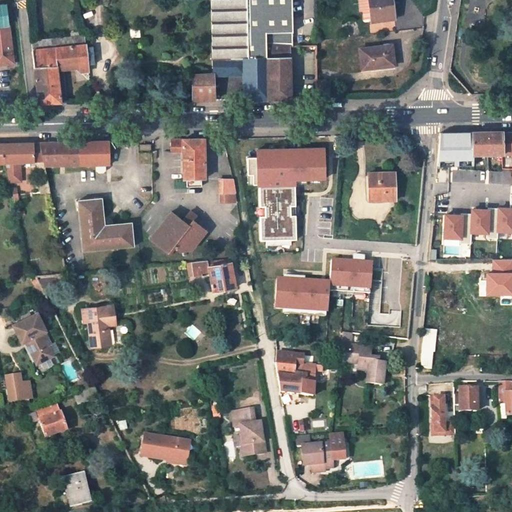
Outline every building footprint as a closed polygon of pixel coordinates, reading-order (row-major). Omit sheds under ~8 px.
[(209,0),(211,59),(217,59),(217,45),(225,45),(225,43),(228,43),(229,55),(236,55),(236,59),(256,59),(256,46),(261,46),(258,0),(209,0)] [(258,0),(261,46),(267,46),(267,44),(266,32),(291,32),(290,0),(258,0)] [(391,0),(357,0),(359,12),(362,12),(363,21),(371,20),(371,23),(394,20),(391,0)] [(0,64),(13,63),(6,10),(4,10),(4,4),(0,4),(0,64)] [(286,46),(291,46),(291,32),(266,32),(267,44),(286,46)] [(87,61),(84,36),(32,41),(39,104),(62,103),(57,64),(63,64),(64,70),(78,68),(77,62),(87,61)] [(233,82),(233,100),(268,99),(267,59),(267,46),(261,46),(256,46),(256,59),(236,59),(236,55),(229,55),(228,43),(225,43),(225,45),(217,45),(217,59),(211,59),(212,73),(213,73),(213,75),(219,75),(233,74),(233,82)] [(292,98),(291,46),(286,46),(267,44),(267,46),(267,59),(268,99),(292,98)] [(391,45),(359,48),(362,69),(394,66),(391,45)] [(90,79),(87,61),(77,62),(78,68),(88,80),(90,79)] [(68,103),(64,70),(63,64),(57,64),(62,103),(65,103),(68,103)] [(212,73),(191,74),(192,101),(222,100),(221,95),(214,95),(213,75),(213,73),(212,73)] [(329,97),(329,80),(317,80),(317,98),(329,97)] [(484,132),(471,133),(472,156),(504,155),(504,132),(484,132)] [(440,134),(437,165),(446,166),(469,166),(471,165),(472,165),(472,156),(471,133),(447,134),(440,134)] [(186,139),(171,139),(172,151),(182,151),(183,179),(186,179),(201,179),(204,179),(204,147),(204,138),(186,139)] [(204,147),(225,146),(224,138),(204,138),(204,147)] [(79,142),(80,165),(109,165),(108,141),(79,142)] [(19,163),(36,162),(42,193),(49,193),(43,166),(39,143),(12,143),(0,142),(0,143),(4,163),(8,183),(16,182),(16,167),(19,167),(19,163)] [(43,166),(80,165),(79,142),(39,143),(43,166)] [(256,150),(256,157),(246,157),(247,175),(252,174),(252,184),(257,184),(257,185),(258,185),(260,240),(296,239),(294,179),(324,178),(323,148),(256,150)] [(511,181),(511,164),(502,165),(502,182),(511,181)] [(437,165),(435,184),(444,184),(446,166),(437,165)] [(394,200),(393,173),(368,173),(368,178),(363,178),(363,189),(365,189),(365,199),(380,199),(380,201),(394,200)] [(233,179),(218,179),(218,193),(220,193),(235,194),(236,194),(233,179)] [(439,196),(443,197),(444,184),(435,184),(434,196),(439,196)] [(235,194),(220,193),(220,202),(236,203),(235,194)] [(509,208),(487,207),(487,210),(471,209),(470,213),(460,213),(460,216),(444,215),(443,237),(459,238),(459,243),(470,243),(470,231),(486,232),(486,238),(497,238),(497,231),(511,231),(511,236),(511,235),(511,194),(509,194),(509,208)] [(78,200),(82,251),(134,247),(131,223),(111,225),(111,220),(107,217),(102,217),(101,198),(78,200)] [(171,248),(177,252),(190,252),(205,233),(192,223),(197,217),(190,212),(182,222),(170,213),(150,239),(167,253),(171,248)] [(212,292),(235,287),(229,258),(191,262),(191,263),(194,276),(201,275),(200,273),(208,272),(212,292)] [(369,292),(371,262),(367,262),(352,261),(331,259),(330,282),(329,290),(369,292)] [(186,264),(189,277),(194,276),(191,263),(186,264)] [(42,288),(55,282),(54,280),(54,275),(36,277),(37,279),(42,288)] [(277,278),(275,307),(327,311),(329,289),(329,290),(330,282),(277,278)] [(31,281),(39,297),(45,294),(42,288),(37,279),(31,281)] [(115,325),(113,306),(81,309),(83,323),(87,323),(91,347),(110,345),(108,326),(115,325)] [(49,345),(44,333),(48,331),(39,312),(14,325),(23,343),(29,340),(30,344),(28,346),(38,365),(55,357),(49,345)] [(44,333),(49,345),(54,343),(48,331),(44,333)] [(383,386),(386,364),(379,363),(379,358),(370,357),(371,348),(346,345),(342,344),(340,359),(349,360),(349,364),(359,365),(358,371),(369,372),(367,384),(383,386)] [(428,372),(430,352),(420,351),(418,373),(428,372)] [(312,396),(314,366),(307,365),(301,364),(302,356),(277,352),(275,365),(280,392),(312,396)] [(28,382),(21,384),(19,375),(6,377),(9,401),(31,398),(28,382)] [(506,416),(511,415),(511,381),(507,382),(497,381),(498,406),(505,406),(506,416)] [(477,413),(476,389),(472,389),(472,385),(457,386),(458,396),(452,396),(453,406),(457,406),(458,413),(477,413)] [(74,394),(78,406),(100,399),(94,388),(74,394)] [(430,397),(430,427),(430,436),(454,436),(453,428),(453,424),(443,424),(443,398),(430,397)] [(66,431),(57,405),(36,412),(37,417),(41,427),(45,438),(66,431)] [(260,435),(259,423),(254,424),(252,410),(232,413),(234,428),(239,427),(243,456),(263,454),(261,441),(260,435)] [(29,419),(33,430),(41,427),(37,417),(29,419)] [(498,444),(497,430),(485,430),(485,444),(498,444)] [(185,463),(189,442),(145,435),(141,456),(185,463)] [(298,447),(300,446),(303,462),(310,462),(311,466),(312,473),(324,472),(324,469),(324,465),(332,464),(332,461),(331,454),(342,453),(341,436),(329,437),(330,444),(309,446),(308,435),(296,436),(298,447)] [(342,453),(331,454),(332,461),(343,460),(342,453)] [(83,474),(63,479),(70,507),(89,503),(87,492),(85,483),(83,474)]
